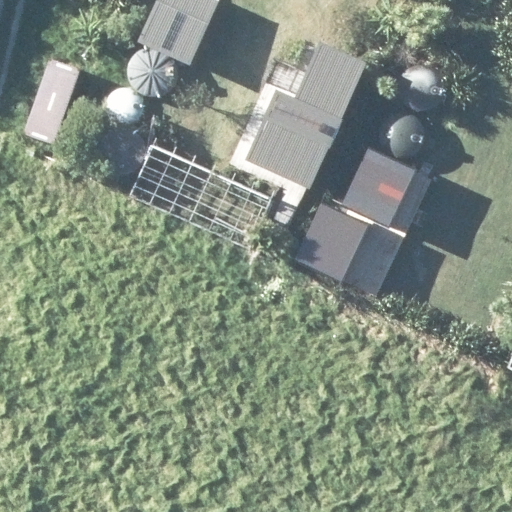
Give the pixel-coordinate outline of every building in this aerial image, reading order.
[(68,16),(69,0),(39,0),(38,12),(68,16)] [(213,1),(209,0),(154,0),(137,45),(189,65),(213,1)] [(233,186),(305,213),(355,76),(283,50),(233,186)] [(345,167),(324,209),(354,223),(374,181),(345,167)] [(328,261),(336,242),(320,235),(312,254),(328,261)]
